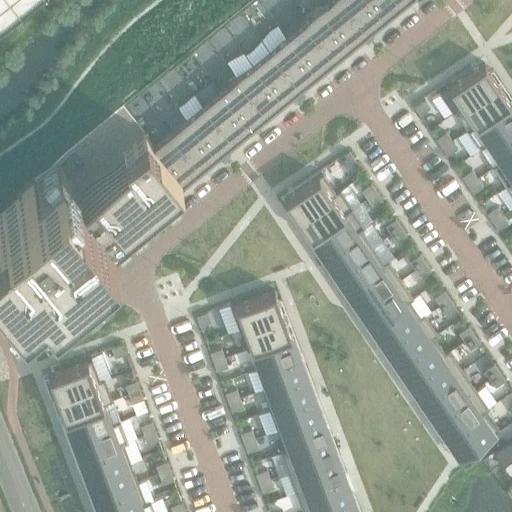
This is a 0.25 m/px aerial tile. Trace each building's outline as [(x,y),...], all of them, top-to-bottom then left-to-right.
[(0,0),(0,27),(32,0),(0,0)] [(139,92),(122,105),(144,132),(151,140),(167,127),(184,114),(201,100),(218,86),(234,72),(251,59),(268,45),(284,31),(301,18),(318,4),(322,0),(251,0),(239,10),(222,24),(205,37),(189,51),(172,65),(155,78),(139,92)] [(343,0),(322,0),(318,4),(349,41),(366,28),(343,0)] [(371,0),(343,0),(366,28),(383,14),(371,0)] [(398,0),(371,0),(383,14),(399,0),(398,0)] [(318,4),(301,18),(332,55),(349,41),(318,4)] [(301,18),(284,31),(315,69),(332,55),(301,18)] [(284,31),(268,45),(299,83),(315,69),(284,31)] [(268,45),(251,59),(282,97),(299,83),(268,45)] [(251,59),(234,72),(265,110),(282,97),(251,59)] [(439,92),(430,98),(444,119),(453,112),(454,111),(497,82),(483,62),(439,92)] [(234,72),(218,86),(248,124),(265,110),(234,72)] [(497,82),(454,111),(467,129),(467,130),(475,124),(509,100),(497,82)] [(218,86),(201,100),(232,138),(248,124),(218,86)] [(423,99),(413,106),(419,114),(429,107),(423,99)] [(201,100),(184,114),(215,151),(232,138),(201,100)] [(475,124),(467,130),(479,147),(479,148),(487,142),(511,125),(511,104),(509,100),(475,124)] [(36,182),(0,211),(0,263),(17,284),(37,268),(47,279),(67,263),(70,265),(80,257),(81,259),(105,240),(103,238),(111,232),(113,235),(182,179),(151,141),(151,140),(144,132),(122,105),(33,178),(36,182)] [(184,114),(167,127),(198,165),(215,151),(184,114)] [(511,125),(487,142),(479,148),(492,166),(500,160),(500,161),(511,153),(511,125)] [(151,140),(151,141),(182,179),(198,165),(167,127),(151,140)] [(445,131),(435,138),(441,146),(451,139),(445,131)] [(451,139),(441,146),(447,155),(457,148),(451,139)] [(348,150),(338,157),(344,166),(354,159),(348,150)] [(500,160),(492,166),(492,167),(505,185),(511,180),(511,153),(500,161),(500,160)] [(471,169),(461,176),(467,184),(477,177),(471,169)] [(322,172),(283,199),(297,219),(335,192),(322,172)] [(477,177),(467,184),(472,192),(482,185),(477,177)] [(511,180),(505,185),(497,191),(509,209),(511,206),(511,180)] [(370,182),(360,189),(366,198),(376,191),(370,182)] [(335,192),(297,219),(309,236),(352,207),(360,202),(348,184),(339,190),(339,189),(335,192)] [(376,191),(366,198),(371,206),(381,199),(376,191)] [(496,205),(486,212),(492,221),(502,214),(496,205)] [(352,207),(309,236),(321,254),(360,228),(360,229),(364,226),(364,225),(352,207)] [(502,214),(492,221),(497,229),(507,222),(502,214)] [(394,218),(384,225),(390,233),(400,226),(394,218)] [(360,228),(321,254),(333,272),(372,246),(382,239),(370,222),(364,226),(360,229),(360,228)] [(400,226),(390,233),(396,242),(406,235),(400,226)] [(372,246),(333,272),(346,290),(384,264),(384,263),(372,246)] [(419,254),(409,261),(415,269),(425,262),(419,254)] [(384,264),(346,290),(358,308),(400,279),(388,261),(387,260),(384,263),(384,264)] [(425,262),(415,269),(420,277),(430,270),(425,262)] [(400,279),(358,308),(370,326),(408,299),(409,300),(413,297),(412,297),(400,279)] [(274,289),(230,306),(238,328),(282,312),(274,289)] [(443,289),(433,296),(439,305),(449,298),(443,289)] [(449,298),(439,305),(444,313),(454,306),(449,298)] [(408,299),(370,326),(382,343),(421,317),(420,316),(409,300),(408,299)] [(207,311),(195,315),(199,324),(210,320),(207,311)] [(282,312),(238,328),(246,349),(251,348),(251,347),(290,332),(282,312)] [(421,317),(382,343),(394,361),(433,335),(433,336),(437,333),(437,332),(425,314),(424,314),(420,316),(421,317)] [(468,325),(458,332),(463,340),(473,334),(468,325)] [(290,332),(251,347),(251,348),(258,367),(297,352),(290,332)] [(473,334),(463,340),(469,349),(479,342),(473,334)] [(433,335),(394,361),(406,379),(445,353),(444,352),(433,336),(433,335)] [(127,354),(122,342),(113,346),(117,357),(127,354)] [(220,347),(209,352),(213,361),(224,357),(220,347)] [(445,353),(406,379),(419,398),(462,369),(449,350),(448,349),(444,352),(445,353)] [(91,358),(47,375),(56,397),(100,381),(99,379),(104,378),(104,379),(111,377),(101,351),(90,356),(91,358)] [(297,352),(258,367),(265,386),(266,387),(305,372),(297,352)] [(224,357),(213,361),(216,370),(228,366),(224,357)] [(493,363),(483,370),(489,378),(499,371),(493,363)] [(462,369),(419,398),(432,417),(475,388),(462,369)] [(499,371),(489,378),(494,386),(505,379),(499,371)] [(265,386),(261,388),(269,409),(313,393),(305,372),(266,387),(265,386)] [(100,381),(56,397),(64,417),(112,399),(104,379),(104,378),(99,379),(100,381)] [(136,379),(124,383),(128,393),(139,389),(136,379)] [(236,388),(224,392),(228,401),(239,397),(236,388)] [(475,388),(432,417),(445,436),(480,412),(480,413),(488,407),(475,388)] [(139,389),(128,393),(131,402),(143,398),(139,389)] [(313,393),(269,409),(277,429),(320,413),(313,393)] [(239,397),(228,401),(231,411),(243,407),(239,397)] [(112,399),(64,417),(71,438),(119,419),(112,400),(112,399)] [(480,412),(445,436),(458,455),(493,432),(480,413),(480,412)] [(320,413),(277,429),(284,448),(284,450),(328,433),(320,413)] [(119,419),(71,438),(79,458),(123,441),(123,442),(127,440),(120,419),(119,419)] [(151,420),(139,424),(143,434),(154,429),(151,420)] [(251,428),(239,432),(243,442),(254,438),(251,428)] [(154,429),(143,434),(146,443),(158,438),(154,429)] [(280,451),(270,455),(278,475),(287,471),(335,453),(328,433),(284,450),(284,448),(279,450),(280,451)] [(254,438),(243,442),(247,451),(258,447),(254,438)] [(123,441),(79,458),(86,478),(130,461),(123,442),(123,441)] [(287,471),(278,475),(285,494),(295,491),(295,492),(343,473),(335,453),(287,471)] [(170,469),(166,458),(156,461),(160,473),(170,469)] [(130,461),(86,478),(94,498),(138,482),(130,461)] [(174,480),(170,469),(160,473),(165,484),(174,480)] [(266,469),(255,473),(258,482),(270,478),(266,469)] [(343,473),(295,492),(302,511),(305,511),(351,495),(343,473)] [(270,478),(258,482),(262,492),(273,487),(270,478)] [(138,482),(94,498),(99,511),(118,511),(145,502),(145,501),(138,482)] [(305,511),(357,511),(351,495),(305,511)] [(145,502),(118,511),(154,511),(149,499),(145,501),(145,502)] [(181,500),(170,505),(172,511),(179,511),(185,510),(181,500)]
